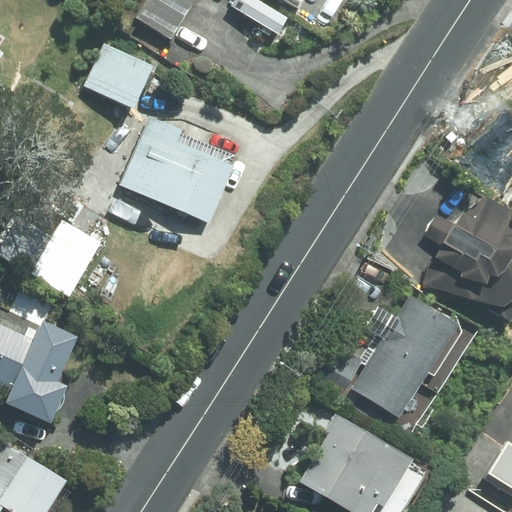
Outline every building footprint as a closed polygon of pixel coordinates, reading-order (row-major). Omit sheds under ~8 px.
[(174,42),(198,0),(149,0),(138,20),(174,42)] [(155,68),(105,46),(85,89),(135,112),(155,68)] [(511,115),(511,63),(489,101),(511,115)] [(121,187),(212,225),(236,168),(231,166),(235,157),(183,136),(184,132),(150,118),(121,187)] [(495,165),(510,142),(479,121),(464,145),(495,165)] [(511,217),(483,200),(480,197),(461,217),(452,212),(445,223),(438,219),(425,239),(432,243),(423,256),(426,258),(418,284),(467,300),(498,321),(511,299),(511,217)] [(53,238),(20,219),(12,232),(7,229),(0,240),(0,256),(72,300),(104,246),(64,222),(53,238)] [(30,322),(39,327),(50,306),(18,289),(7,311),(30,322)] [(443,321),(399,293),(340,387),(350,393),(343,404),(376,424),(383,414),(384,415),(443,321)] [(29,330),(25,338),(0,326),(0,387),(16,395),(10,409),(56,431),(73,394),(62,389),(83,342),(47,326),(43,336),(29,330)] [(332,398),(357,359),(328,341),(306,375),(309,378),(307,382),(332,398)] [(352,511),(390,456),(326,413),(282,478),(333,511),(352,511)] [(511,452),(496,442),(476,474),(507,493),(511,486),(511,485),(511,452)] [(33,511),(54,479),(0,445),(0,511),(33,511)]
